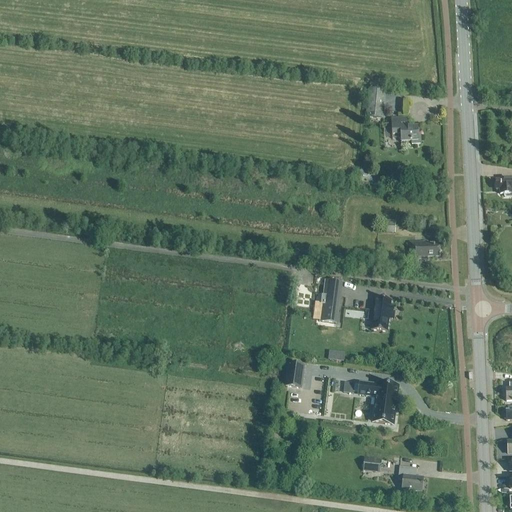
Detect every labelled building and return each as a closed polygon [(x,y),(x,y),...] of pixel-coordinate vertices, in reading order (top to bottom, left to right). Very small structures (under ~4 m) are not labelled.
[(383,121),(386,91),(366,89),(366,95),(368,96),(365,119),(383,121)] [(417,136),(417,130),(407,130),(406,120),(391,120),(392,140),(401,140),(401,143),(411,143),(412,145),(420,145),(420,136),(417,136)] [(367,176),(368,169),(361,167),(359,175),(367,176)] [(511,181),(496,182),(496,184),(495,185),(495,188),(496,190),(496,191),(499,191),(500,196),(504,195),(504,198),(511,197),(511,181)] [(395,234),(396,222),(385,221),(384,234),(395,234)] [(428,259),(440,259),(439,245),(428,245),(428,243),(409,244),(409,261),(428,261),(428,259)] [(336,324),(341,285),(326,283),(321,323),(336,324)] [(391,302),(375,300),(371,333),(387,335),(388,321),(394,322),(395,309),(390,308),(391,302)] [(287,365),(284,387),(300,390),(303,367),(287,365)] [(348,394),(353,395),(355,385),(349,384),(345,384),(344,394),(348,394)] [(368,386),(360,385),(359,396),(366,397),(376,398),(373,423),(393,426),(398,389),(381,387),(378,386),(378,388),(368,386)] [(364,460),(363,472),(379,473),(380,461),(364,460)] [(422,493),(423,480),(415,479),(416,470),(400,468),(398,482),(403,482),(402,491),(422,493)]
